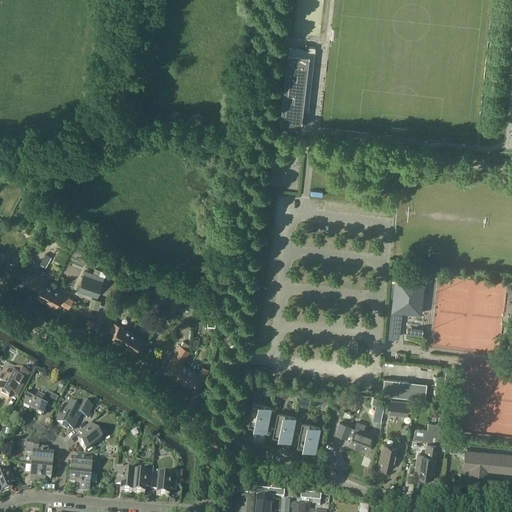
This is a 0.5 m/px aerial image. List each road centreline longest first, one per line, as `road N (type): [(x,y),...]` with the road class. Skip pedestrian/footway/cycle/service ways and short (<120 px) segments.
road 1 (residential): [(188,419),(0,304)]
road 2 (residential): [(216,433),(413,511)]
road 3 (residential): [(58,498),(60,442),(0,409)]
